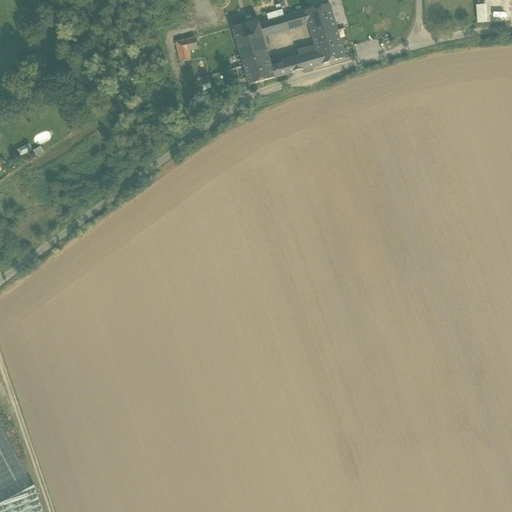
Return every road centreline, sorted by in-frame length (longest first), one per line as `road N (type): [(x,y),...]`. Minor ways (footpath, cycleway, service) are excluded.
road 1 (unclassified): [(0,281),(249,95),(423,42),(511,29)]
road 2 (track): [(0,360),(52,511)]
